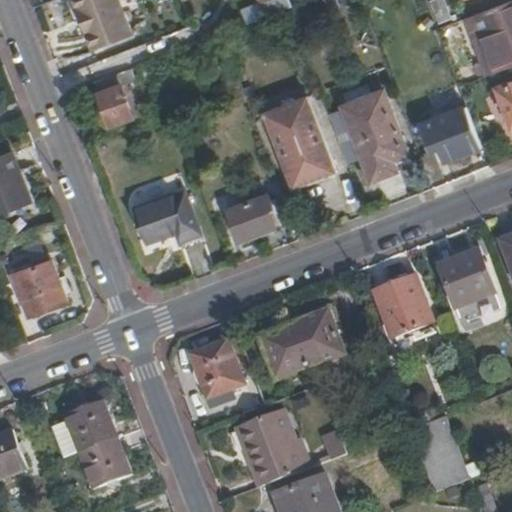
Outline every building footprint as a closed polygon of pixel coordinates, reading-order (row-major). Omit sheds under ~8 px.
[(121,0),(76,0),(80,9),(84,7),(92,30),(88,32),(94,48),(134,33),(121,0)] [(432,0),(439,19),(450,15),(444,0),(432,0)] [(479,58),(472,61),(478,77),(511,64),(511,0),(504,0),(463,16),(479,58)] [(210,37),(222,68),(231,65),(219,33),(210,37)] [(125,80),(134,77),(130,67),(96,81),(111,123),(134,115),(124,88),(127,86),(125,80)] [(235,73),(227,76),(233,92),(241,89),(235,73)] [(511,126),(511,82),(497,88),(511,126)] [(374,180),(415,164),(385,88),(343,105),(374,180)] [(233,92),(237,103),(245,99),(241,89),(233,92)] [(306,97),(266,112),(295,188),(335,172),(306,97)] [(440,146),(445,160),(481,146),(465,106),(421,124),(431,149),(440,146)] [(436,150),(421,155),(431,181),(446,176),(436,150)] [(0,215),(25,205),(7,158),(0,160),(0,215)] [(178,189),(133,206),(147,242),(176,231),(180,240),(195,234),(178,189)] [(240,241),(275,227),(264,197),(228,211),(240,241)] [(511,233),(501,238),(511,268),(511,233)] [(457,310),(496,295),(480,253),(441,267),(457,310)] [(33,316),(69,302),(53,261),(17,275),(33,316)] [(394,341),(435,324),(417,279),(376,295),(394,341)] [(328,312),(299,323),(315,364),(344,353),(328,312)] [(262,337),(277,378),(315,364),(299,323),(262,337)] [(229,342),(192,357),(208,398),(230,389),(235,399),(249,394),(229,342)] [(235,399),(230,389),(208,398),(212,408),(235,399)] [(81,453),(120,439),(105,401),(67,416),(69,422),(55,428),(67,459),(81,453)] [(440,419),(435,409),(409,419),(413,430),(416,429),(434,422),(440,419)] [(250,452),(255,449),(257,455),(252,457),(264,488),(313,468),(303,441),(295,444),(283,413),(241,429),(250,452)] [(440,419),(434,422),(457,485),(471,480),(466,466),(447,417),(440,419)] [(434,422),(416,429),(441,492),(457,485),(434,422)] [(341,431),(326,437),(335,460),(350,454),(341,431)] [(14,432),(0,437),(0,483),(29,472),(14,432)] [(95,490),(133,475),(120,439),(81,454),(95,490)] [(484,458),(466,466),(471,480),(489,473),(484,458)] [(286,511),(344,511),(330,476),(280,496),(286,511)] [(499,511),(488,484),(475,489),(483,511),(499,511)]
